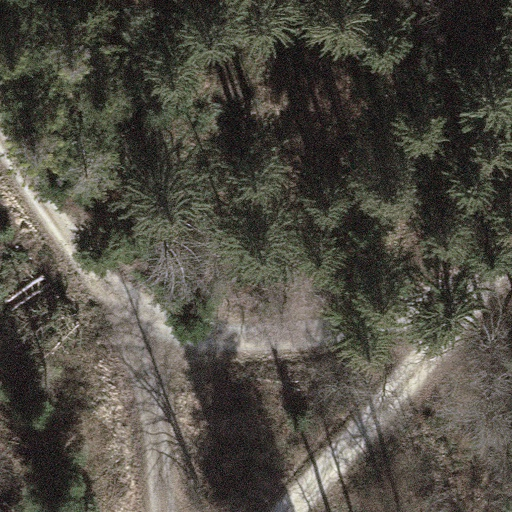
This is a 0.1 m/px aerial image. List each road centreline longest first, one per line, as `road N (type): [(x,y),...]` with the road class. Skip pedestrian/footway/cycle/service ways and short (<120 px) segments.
road 1 (track): [(0,147),(114,305),(155,422),(160,511)]
road 2 (track): [(283,511),(447,322),(511,229)]
road 3 (track): [(114,305),(187,335),(337,335),(447,322)]
